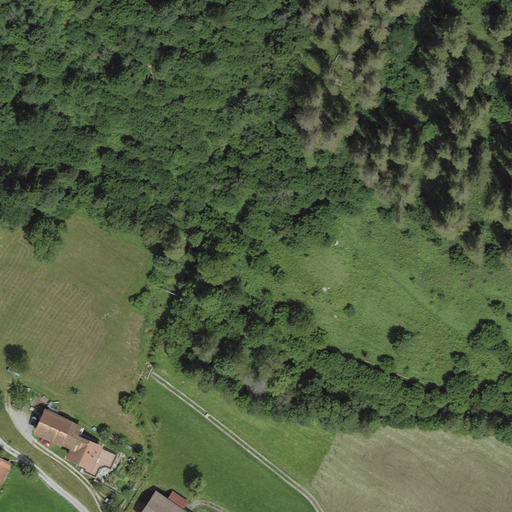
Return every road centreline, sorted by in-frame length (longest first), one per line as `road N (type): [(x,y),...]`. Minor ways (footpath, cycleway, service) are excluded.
road 1 (primary): [(0,302),(166,247),(336,229),(511,246)]
road 2 (track): [(319,511),(154,375)]
road 3 (track): [(24,417),(31,440),(82,478),(102,511)]
